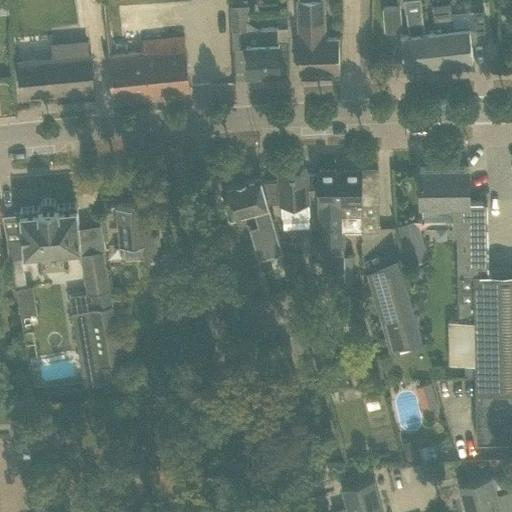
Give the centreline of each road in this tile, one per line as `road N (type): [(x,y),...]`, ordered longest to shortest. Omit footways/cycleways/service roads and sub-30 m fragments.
road 1 (secondary): [(0,143),(179,125),(511,110)]
road 2 (track): [(191,511),(256,468),(179,125)]
